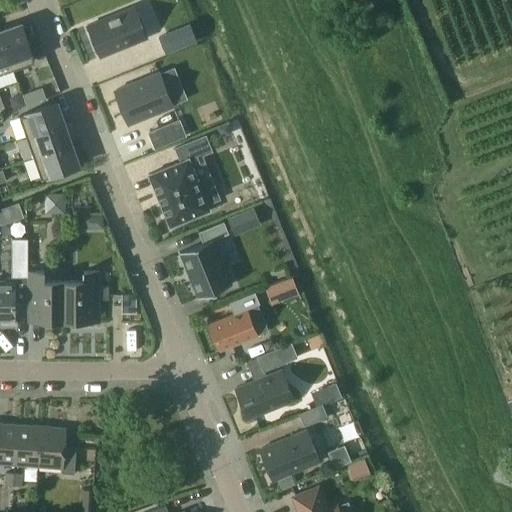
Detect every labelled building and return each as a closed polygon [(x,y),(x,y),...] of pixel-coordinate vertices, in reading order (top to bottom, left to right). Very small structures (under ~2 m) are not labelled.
[(134,8),(88,26),(100,57),(146,38),(134,8)] [(189,24),(159,37),(166,54),(196,42),(189,24)] [(32,39),(27,27),(23,28),(22,25),(0,32),(13,69),(34,61),(27,41),(32,39)] [(0,73),(13,69),(0,32),(0,73)] [(159,73),(115,91),(128,124),(173,106),(159,73)] [(42,89),(22,96),(26,105),(45,99),(42,89)] [(11,102),(13,110),(25,106),(21,94),(13,97),(11,102)] [(64,124),(56,103),(27,113),(27,114),(20,116),(27,137),(64,124)] [(179,121),(149,133),(155,148),(185,136),(179,121)] [(71,145),(64,124),(27,137),(34,158),(71,145)] [(218,128),(220,133),(225,135),(230,133),(227,125),(218,128)] [(150,174),(148,175),(149,177),(169,225),(170,227),(172,227),(171,226),(208,211),(208,212),(210,211),(209,209),(208,209),(207,204),(219,199),(212,182),(200,188),(189,161),(211,151),(205,137),(176,149),(181,162),(150,174)] [(78,166),(71,145),(34,158),(42,179),(48,176),(48,177),(63,172),(64,176),(77,172),(75,167),(78,166)] [(63,212),(64,193),(44,192),(43,211),(63,212)] [(234,232),(245,228),(240,215),(228,220),(234,232)] [(203,244),(179,253),(180,254),(181,254),(198,298),(197,298),(198,299),(232,285),(231,284),(213,241),(229,234),(224,222),(198,233),(203,244)] [(13,240),(13,278),(27,278),(29,278),(29,272),(29,240),(13,240)] [(29,272),(29,278),(29,303),(41,303),(41,322),(65,323),(65,282),(45,282),(45,272),(29,272)] [(85,283),(65,282),(65,323),(89,323),(89,303),(101,303),(101,299),(109,300),(109,287),(101,286),(101,273),(85,273),(85,283)] [(0,282),(0,322),(2,322),(2,325),(15,325),(16,282),(0,282)] [(266,289),(270,300),(289,293),(284,282),(266,289)] [(136,294),(121,294),(122,313),(136,313),(136,294)] [(246,310),(209,325),(220,351),(257,336),(246,310)] [(124,343),(142,343),(141,323),(124,324),(124,343)] [(257,357),(258,358),(263,371),(264,371),(297,358),(291,343),(257,357)] [(273,374),(236,389),(248,419),(294,400),(282,370),(273,374)] [(335,399),(342,396),(336,383),(329,386),(334,398),(335,399)] [(313,404),(332,397),(327,384),(308,391),(313,404)] [(300,414),(305,427),(327,417),(322,405),(300,414)] [(0,464),(16,466),(18,426),(0,424),(0,464)] [(39,468),(42,428),(18,426),(16,466),(39,468)] [(66,448),(67,429),(42,428),(39,468),(63,469),(62,474),(75,475),(77,449),(66,448)] [(320,462),(308,431),(261,450),(274,482),(320,462)] [(327,451),(334,468),(350,461),(343,444),(327,451)] [(348,466),(353,478),(368,472),(364,460),(348,466)] [(5,472),(5,485),(13,485),(14,473),(5,472)] [(14,473),(13,485),(14,485),(22,486),(22,473),(15,473),(14,473)] [(291,476),(278,481),(281,489),(294,484),(291,476)] [(299,511),(339,511),(337,506),(326,510),(318,488),(294,497),(299,511)]
